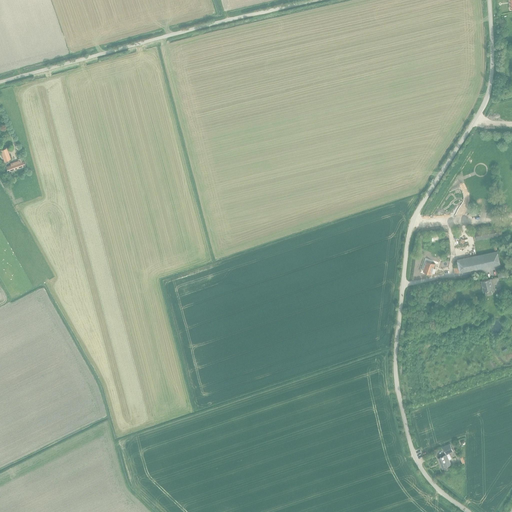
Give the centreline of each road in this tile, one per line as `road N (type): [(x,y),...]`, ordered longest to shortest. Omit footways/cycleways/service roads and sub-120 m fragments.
road 1 (unclassified): [(468,511),(434,486),(414,457),(394,372),(416,213),(483,107),(489,0)]
road 2 (unclassified): [(0,81),(319,0)]
